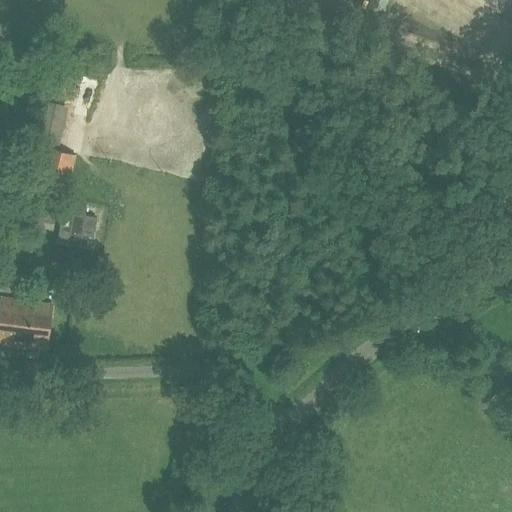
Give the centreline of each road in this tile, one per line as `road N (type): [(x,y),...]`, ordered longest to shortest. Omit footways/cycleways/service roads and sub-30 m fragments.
road 1 (unclassified): [(290,429),(233,381),(210,372),(0,377)]
road 2 (unclassified): [(290,429),(375,348),(511,258)]
road 3 (track): [(261,0),(431,64)]
